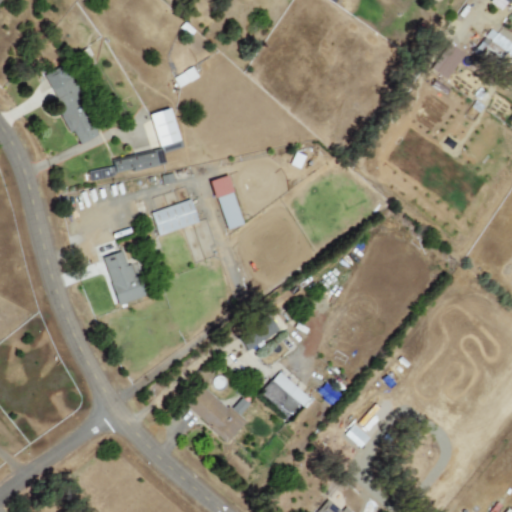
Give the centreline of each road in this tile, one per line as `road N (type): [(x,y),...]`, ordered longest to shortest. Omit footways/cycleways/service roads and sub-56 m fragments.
road 1 (residential): [(0,121),(38,184),(57,275),(96,376),(146,448),(215,511)]
road 2 (residential): [(0,507),(121,415)]
